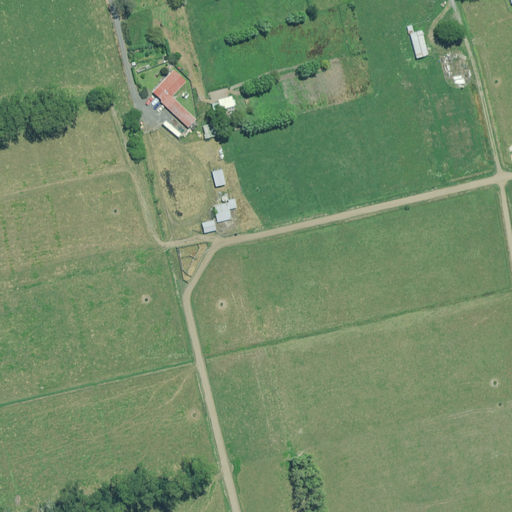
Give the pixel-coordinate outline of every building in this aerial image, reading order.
[(427,55),(420,24),(407,27),(415,58),(427,55)] [(186,82),(173,70),(151,92),(160,100),(159,101),(187,128),(195,119),(171,96),(186,82)] [(220,101),(211,102),(213,112),(221,110),(220,101)] [(214,137),(211,124),(202,126),(204,139),(214,137)] [(225,184),(222,170),(212,172),(215,187),(225,184)] [(236,208),(234,199),(226,201),(227,203),(213,206),(217,222),(230,219),(228,209),(236,208)] [(215,230),(213,220),(201,223),(204,233),(215,230)]
